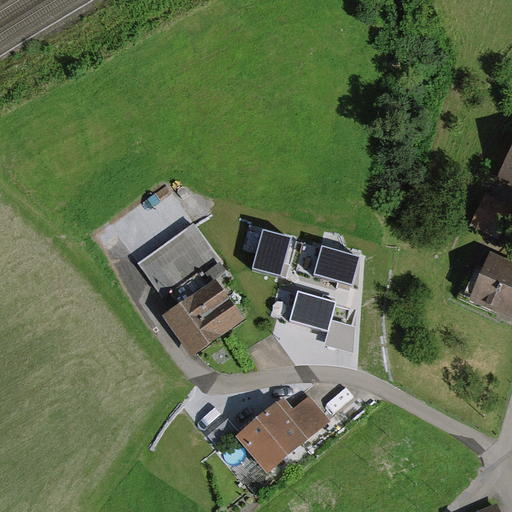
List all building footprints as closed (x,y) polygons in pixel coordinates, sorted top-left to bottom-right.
[(247,325),(218,285),(230,277),(195,229),(141,268),(174,315),(166,320),(196,361),(247,325)] [(263,234),(253,271),(279,277),(289,240),(263,234)] [(359,260),(322,249),(315,275),(352,285),(359,260)] [(473,305),(511,318),(511,265),(490,258),(473,305)] [(335,305),(298,294),(290,320),(328,330),(335,305)] [(282,404),(239,441),(272,478),(333,426),(311,402),(293,417),(282,404)] [(240,432),(233,423),(210,442),(218,451),(240,432)]
